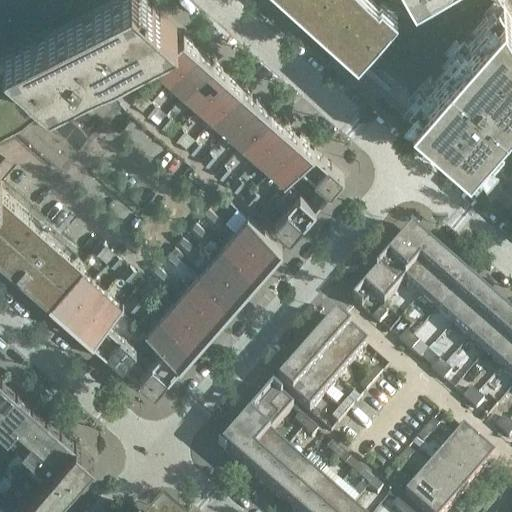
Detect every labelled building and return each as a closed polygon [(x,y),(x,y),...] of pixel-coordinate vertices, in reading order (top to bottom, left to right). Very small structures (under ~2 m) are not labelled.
[(84,260),(0,186),(0,183),(2,182),(0,180),(0,116),(176,27),(145,0),(105,0),(0,53),(0,255),(49,299),(79,266),(84,260)] [(378,0),(372,7),(364,0),(288,0),(357,60),(358,60),(363,54),(390,23),(397,15),(379,0),(378,0)] [(411,108),(468,158),(511,107),(511,19),(503,3),(411,108)] [(452,59),(475,33),(468,27),(445,53),(452,59)] [(169,80),(198,47),(183,33),(153,68),(154,69),(155,68),(169,80)] [(183,93),(213,59),(198,47),(169,80),(183,93)] [(198,105),(227,72),(213,59),(183,93),(198,105)] [(212,118),(242,85),(227,72),(198,105),(212,118)] [(227,131),(256,97),(242,85),(212,118),(227,131)] [(143,93),(137,87),(129,96),(135,102),(143,93)] [(241,143),(271,110),(256,97),(227,131),(241,143)] [(158,106),(152,100),(144,109),(150,115),(158,106)] [(256,156),(285,123),(271,110),(241,143),(256,156)] [(172,118),(166,113),(158,122),(165,127),(172,118)] [(270,169),(299,135),(285,123),(256,156),(270,169)] [(187,131),(180,125),(173,134),(179,140),(187,131)] [(301,165),(314,148),(299,135),(270,169),(284,181),(283,182),(284,183),(301,165)] [(201,144),(195,138),(187,147),(193,153),(201,144)] [(344,174),(314,148),(301,165),(322,183),(308,199),(300,192),(273,222),(289,236),(344,174)] [(216,156),(209,151),(202,160),(208,165),(216,156)] [(230,169),(224,163),(216,172),(222,178),(230,169)] [(245,182),(238,176),(230,185),(237,191),(245,182)] [(259,194),(253,189),(245,198),(251,203),(259,194)] [(230,200),(221,192),(215,198),(224,206),(230,200)] [(274,207),(267,201),(259,210),(266,216),(274,207)] [(217,215),(208,207),(202,213),(211,221),(217,215)] [(282,245),(247,214),(246,215),(247,216),(235,230),(269,260),(282,245)] [(204,229),(195,221),(190,228),(198,235),(204,229)] [(269,260),(235,230),(222,245),(256,274),(269,260)] [(405,280),(431,251),(416,237),(418,236),(411,230),(407,235),(409,236),(385,263),(405,280)] [(191,243),(182,236),(177,242),(186,250),(191,243)] [(100,254),(107,245),(101,239),(93,248),(100,254)] [(256,274),(222,245),(210,259),(243,289),(256,274)] [(179,258),(170,250),(164,256),(173,264),(179,258)] [(419,297),(447,265),(431,251),(405,280),(402,283),(403,284),(419,297)] [(114,266),(122,258),(115,252),(107,261),(114,266)] [(243,289),(210,259),(197,274),(231,303),(243,289)] [(383,307),(403,284),(402,283),(405,280),(385,263),(352,301),(361,309),(372,297),(383,307)] [(166,272),(157,264),(152,271),(161,279),(166,272)] [(128,279),(136,270),(130,265),(122,274),(128,279)] [(435,312),(463,279),(447,265),(419,297),(435,312)] [(63,311),(93,278),(79,266),(49,299),(63,311)] [(231,303),(197,274),(184,288),(218,317),(231,303)] [(78,324),(107,290),(93,278),(63,311),(78,324)] [(451,326),(480,293),(463,279),(435,312),(451,326)] [(146,296),(154,287),(147,281),(140,290),(146,296)] [(218,317),(184,288),(172,302),(205,332),(218,317)] [(93,337),(119,308),(123,302),(122,302),(121,303),(107,290),(78,324),(93,337)] [(468,340),(496,308),(480,293),(451,326),(468,340)] [(134,310),(141,301),(135,296),(127,305),(134,310)] [(205,332),(172,302),(159,317),(193,346),(205,332)] [(111,325),(123,312),(119,308),(93,337),(154,391),(179,362),(163,348),(144,369),(128,355),(136,347),(111,325)] [(484,354),(511,322),(511,321),(496,308),(468,340),(484,354)] [(378,324),(386,315),(380,310),(372,319),(378,324)] [(193,346),(159,317),(146,331),(145,330),(144,331),(163,348),(179,362),(193,346)] [(367,347),(336,319),(321,336),(352,364),(367,347)] [(500,368),(511,354),(511,322),(484,354),(500,368)] [(404,347),(412,338),(406,333),(398,342),(404,347)] [(352,364),(321,336),(307,352),(338,380),(352,364)] [(411,353),(419,344),(412,338),(404,347),(411,353)] [(338,380),(307,352),(292,368),(324,396),(338,380)] [(511,378),(511,354),(500,368),(511,378)] [(437,376),(445,367),(438,361),(431,370),(437,376)] [(443,381),(451,372),(445,367),(437,376),(443,381)] [(324,396),(292,368),(278,385),(309,413),(324,396)] [(374,383),(382,374),(376,368),(368,377),(374,383)] [(0,410),(18,391),(17,390),(16,391),(3,379),(3,378),(2,377),(0,379),(0,410)] [(366,392),(374,383),(368,377),(360,386),(366,392)] [(469,404),(477,395),(471,390),(463,399),(469,404)] [(0,429),(6,435),(33,404),(32,403),(31,404),(18,392),(19,392),(18,391),(0,410),(0,429)] [(269,437),(293,410),(272,392),(235,433),(255,451),(269,436),(269,437)] [(476,410),(484,401),(477,395),(469,404),(476,410)] [(345,415),(353,406),(347,401),(339,410),(345,415)] [(20,448),(48,417),(47,416),(46,417),(33,406),(34,405),(33,404),(6,435),(20,448)] [(338,424),(345,415),(339,410),(331,419),(338,424)] [(308,424),(299,416),(294,422),(303,430),(308,424)] [(35,460),(62,430),(61,429),(60,429),(48,418),(48,417),(20,448),(35,460)] [(502,433),(510,424),(503,418),(496,427),(502,433)] [(431,436),(439,427),(433,421),(425,431),(431,436)] [(317,431),(308,424),(303,430),(312,437),(317,431)] [(508,438),(511,433),(511,425),(510,424),(502,433),(508,438)] [(48,472),(75,442),(62,431),(63,430),(62,430),(35,460),(48,472)] [(423,445),(431,436),(425,431),(417,440),(423,445)] [(494,458),(463,431),(446,449),(478,477),(494,458)] [(255,451),(235,433),(224,447),(222,445),(218,450),(224,456),(226,454),(241,467),(255,451)] [(285,450),(269,437),(269,436),(255,451),(241,467),(257,482),(285,450)] [(46,511),(94,458),(75,441),(75,442),(48,472),(13,511),(46,511)] [(341,452),(332,444),(326,450),(336,458),(341,452)] [(478,477),(446,449),(434,464),(465,492),(478,477)] [(273,496),(301,464),(285,450),(257,482),(273,496)] [(406,465),(414,456),(408,450),(400,459),(406,465)] [(350,460),(341,452),(336,458),(345,466),(350,460)] [(398,474),(406,465),(400,459),(392,468),(398,474)] [(290,510),(317,479),(301,464),(273,496),(290,510)] [(465,492),(434,464),(421,478),(453,506),(465,492)] [(373,481),(364,473),(359,479),(368,487),(373,481)] [(447,511),(453,506),(421,478),(405,497),(421,511),(447,511)] [(291,511),(316,511),(334,493),(317,479),(290,510),(291,511)] [(382,489),(373,481),(368,487),(377,495),(382,489)] [(345,511),(350,507),(334,493),(316,511),(345,511)] [(403,511),(406,509),(397,501),(391,507),(396,511),(403,511)]
